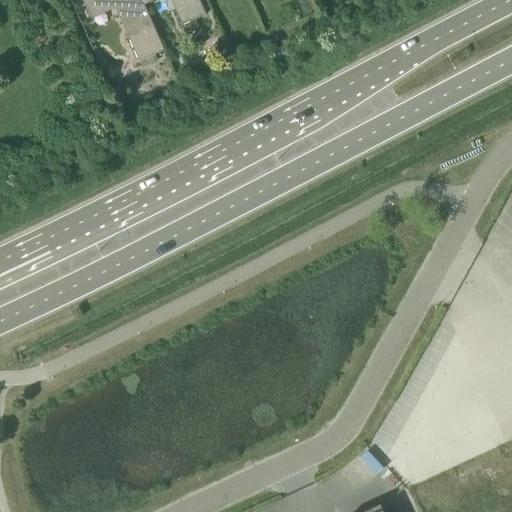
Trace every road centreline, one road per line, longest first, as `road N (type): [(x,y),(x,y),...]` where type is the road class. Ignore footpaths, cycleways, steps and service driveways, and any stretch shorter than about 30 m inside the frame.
road 1 (primary): [(0,323),(511,63)]
road 2 (primary): [(511,1),(0,261)]
road 3 (unclassified): [(511,144),(338,444),(195,511)]
